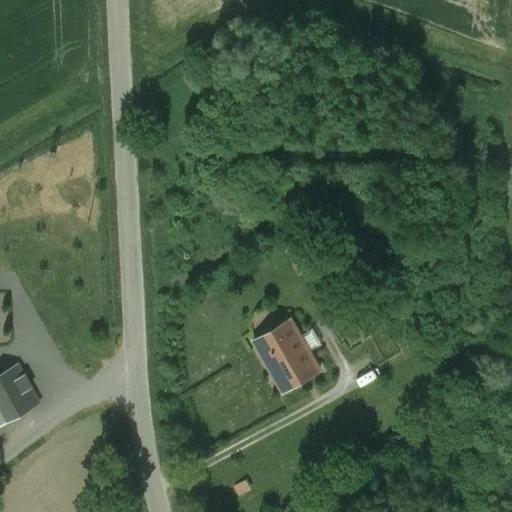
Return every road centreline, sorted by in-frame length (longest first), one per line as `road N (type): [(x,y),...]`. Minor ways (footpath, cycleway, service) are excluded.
road 1 (unclassified): [(118,0),(134,370)]
road 2 (unclassified): [(134,370),(74,402),(0,459)]
road 3 (unclassified): [(134,370),(160,511)]
